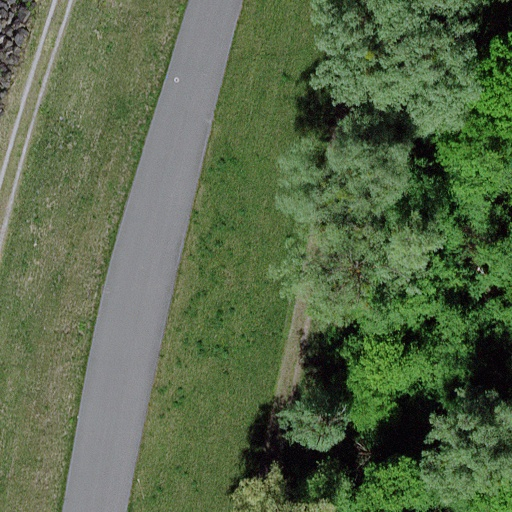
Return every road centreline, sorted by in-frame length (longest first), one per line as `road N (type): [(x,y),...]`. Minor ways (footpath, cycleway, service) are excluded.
road 1 (track): [(367,0),(250,511)]
road 2 (track): [(0,309),(85,0)]
